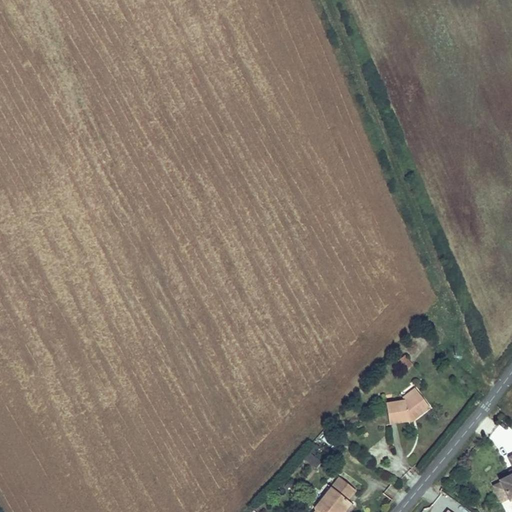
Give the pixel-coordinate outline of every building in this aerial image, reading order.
[(399,371),(411,367),(408,355),(395,359),(399,371)] [(402,395),(405,398),(417,389),(414,386),(402,395)] [(417,389),(405,398),(405,399),(385,402),(388,422),(408,419),(408,417),(412,414),(415,417),(430,405),(417,389)] [(511,456),(506,459),(511,471),(511,473),(511,474),(508,476),(496,481),(497,484),(489,487),(496,502),(503,499),(504,502),(511,498),(511,456)] [(335,484),(316,507),(311,511),(341,511),(353,498),(351,495),(359,486),(343,473),(335,484)]
